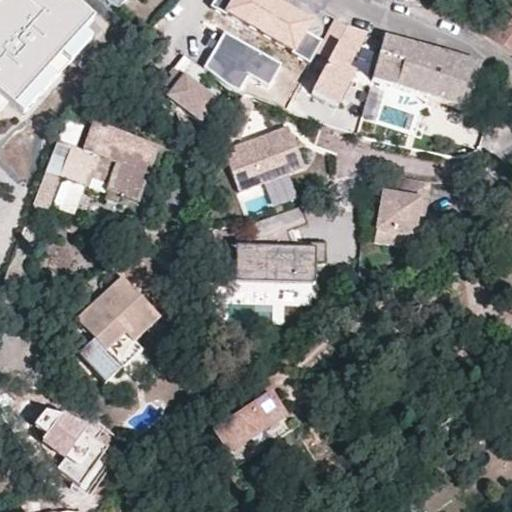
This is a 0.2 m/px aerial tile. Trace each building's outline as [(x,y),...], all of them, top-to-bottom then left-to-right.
[(0,0),(0,100),(1,100),(11,109),(95,17),(76,0),(0,0)] [(313,26),(268,0),(217,0),(212,9),(265,39),(309,64),(322,43),(308,34),(313,26)] [(511,3),(502,13),(511,21),(511,3)] [(511,21),(502,13),(481,34),(511,55),(511,56),(511,55),(511,21)] [(302,112),(328,125),(355,74),(348,70),(365,32),(347,28),(302,112)] [(267,86),(278,67),(226,38),(206,68),(229,88),(239,94),(247,76),(267,86)] [(384,38),(379,54),(422,67),(427,50),(384,38)] [(422,67),(379,54),(372,81),(436,102),(450,57),(427,50),(422,67)] [(184,56),(173,69),(175,71),(171,77),(163,86),(172,94),(168,98),(200,122),(215,103),(195,88),(206,73),(184,56)] [(450,57),(436,102),(466,112),(480,67),(450,57)] [(225,135),(239,140),(253,102),(243,98),(225,135)] [(106,145),(111,131),(93,125),(82,154),(56,145),(46,173),(61,179),(89,189),(90,188),(137,205),(158,149),(126,137),(121,150),(106,145)] [(235,155),(224,159),(238,195),(304,170),(288,129),(232,150),(235,155)] [(126,137),(111,131),(106,145),(121,150),(126,137)] [(61,179),(46,173),(33,206),(48,212),(61,179)] [(416,199),(422,200),(425,181),(392,176),(389,194),(378,192),(369,242),(396,246),(409,236),(413,215),(416,199)] [(419,216),(422,200),(416,199),(413,215),(419,216)] [(307,250),(293,249),(287,233),(307,226),(300,207),(247,227),(252,240),(247,241),(235,241),(235,254),(228,253),(227,279),(312,282),(312,265),(325,266),(326,245),(307,245),(307,250)] [(203,259),(216,261),(218,230),(205,229),(203,259)] [(143,351),(135,342),(159,319),(122,279),(75,322),(94,341),(77,356),(105,386),(143,351)] [(211,433),(225,455),(284,416),(271,394),(211,433)] [(87,501),(117,460),(59,418),(44,415),(37,424),(44,439),(39,445),(63,462),(55,473),(72,485),(69,489),(87,501)]
